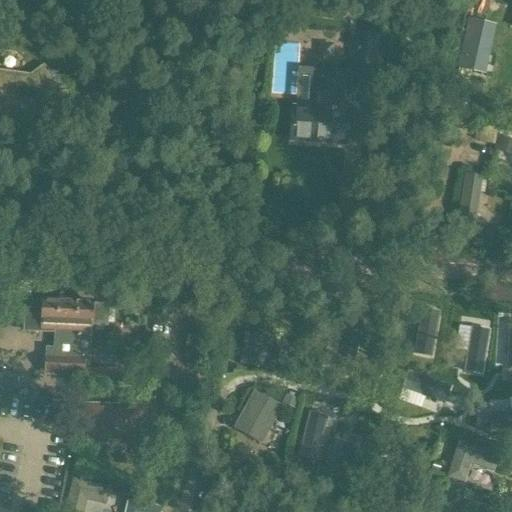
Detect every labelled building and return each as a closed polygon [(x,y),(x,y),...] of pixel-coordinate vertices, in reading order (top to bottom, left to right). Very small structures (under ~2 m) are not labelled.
[(352,8),(335,7),(335,19),(378,22),(379,10),(367,9),(368,8),(352,7),(352,8)] [(470,21),(459,70),(488,76),(499,27),(470,21)] [(372,81),(377,33),(354,32),(352,79),(372,81)] [(264,44),(262,95),(281,96),(283,45),(264,44)] [(67,90),(58,89),(45,65),(43,62),(29,72),(0,68),(0,120),(23,123),(36,140),(39,138),(55,116),(64,117),(67,90)] [(344,145),(350,78),(316,77),(314,111),(294,110),(292,141),(315,143),(316,138),(328,139),(328,144),(344,145)] [(498,137),(493,152),(502,154),(506,140),(498,137)] [(484,200),(488,176),(467,173),(463,196),(484,200)] [(492,251),(494,237),(484,236),(482,250),(492,251)] [(64,375),(66,303),(26,301),(25,330),(54,332),(53,348),(45,347),(44,374),(64,375)] [(107,326),(108,305),(66,303),(64,375),(84,376),(85,349),(76,349),(77,334),(92,335),(93,325),(107,326)] [(425,309),(416,355),(434,358),(443,313),(425,309)] [(472,326),(464,372),(481,375),(489,329),(472,326)] [(344,330),(335,375),(352,379),(362,334),(344,330)] [(397,332),(396,343),(412,346),(413,334),(397,332)] [(217,335),(216,349),(229,350),(230,336),(217,335)] [(245,335),(240,363),(276,369),(277,357),(269,356),(272,339),(245,335)] [(213,358),(211,373),(226,374),(227,359),(213,358)] [(88,368),(88,377),(122,377),(121,368),(88,368)] [(409,373),(403,390),(446,405),(452,388),(409,373)] [(252,390),(232,429),(262,444),(282,406),(252,390)] [(286,396),(282,405),(295,411),(299,402),(286,396)] [(164,404),(163,412),(171,414),(173,406),(164,404)] [(146,414),(146,408),(87,407),(86,435),(85,445),(139,446),(139,436),(140,414),(146,414)] [(511,411),(491,413),(492,430),(511,428),(511,411)] [(312,413),(301,457),(319,462),(329,417),(312,413)] [(460,442),(449,478),(466,484),(472,465),(495,472),(501,455),(460,442)] [(345,444),(330,487),(347,493),(362,450),(345,444)] [(379,461),(361,511),(386,511),(402,468),(379,461)] [(434,461),(431,470),(439,473),(442,464),(434,461)] [(74,480),(66,511),(82,511),(86,500),(105,504),(109,489),(74,480)] [(127,500),(124,511),(160,511),(161,508),(127,500)]
